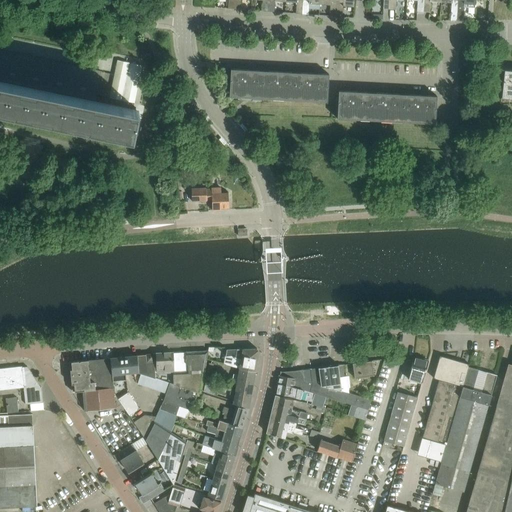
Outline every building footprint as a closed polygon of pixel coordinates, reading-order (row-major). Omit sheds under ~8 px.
[(275,0),(286,1),(285,0),(268,0),(268,11),(274,12),(275,0)] [(285,0),(286,1),(296,2),(296,13),(302,14),(302,0),(285,0)] [(309,3),(319,4),(319,0),(302,0),(302,14),(308,14),(309,3)] [(319,0),(319,4),(330,5),(329,16),(336,17),(336,0),(319,0)] [(343,6),(354,6),(354,0),(336,0),(336,17),(342,17),(343,6)] [(441,2),(441,0),(423,0),(423,12),(429,12),(430,1),(441,2)] [(441,0),(441,2),(452,3),(451,14),(450,20),(456,20),(457,0),(441,0)] [(457,0),(456,20),(463,20),(463,15),(464,3),(475,4),(475,0),(457,0)] [(0,109),(134,137),(139,110),(0,81),(0,80),(95,100),(101,71),(96,70),(0,49),(0,109)] [(132,64),(118,61),(110,97),(134,102),(142,66),(139,65),(136,64),(132,64)] [(231,69),(230,78),(229,97),(230,97),(230,94),(240,95),(240,97),(252,98),(252,95),(262,96),(262,98),(264,71),(231,69)] [(511,70),(504,70),(503,80),(501,97),(502,97),(502,95),(511,96),(511,98),(511,70)] [(295,98),(296,72),(264,71),(262,98),(263,98),(263,96),(272,96),(272,99),(284,99),(285,97),(294,97),(294,100),(295,100),(295,98)] [(296,72),(295,98),(305,98),(304,100),(317,101),(318,99),(327,99),(327,102),(328,102),(329,74),(296,72)] [(370,120),(371,92),(339,90),(337,118),(338,118),(338,117),(338,116),(348,116),(348,118),(348,119),(360,119),(360,118),(360,117),(370,117),(370,119),(370,120)] [(371,92),(370,120),(370,119),(370,117),(380,118),(380,119),(380,120),(392,121),(392,120),(392,119),(402,119),(402,121),(402,122),(403,122),(403,121),(403,119),(404,94),(371,92)] [(404,94),(403,119),(412,120),(412,121),(412,122),(425,123),(425,122),(425,120),(434,121),(434,122),(434,124),(435,124),(437,96),(404,94)] [(211,199),(212,210),(221,210),(221,208),(229,207),(228,192),(221,193),(221,187),(211,188),(211,189),(206,189),(206,188),(191,189),(192,201),(206,200),(206,199),(211,199)] [(226,350),(225,356),(232,357),(231,365),(240,367),(255,370),(258,358),(258,357),(258,354),(259,351),(257,348),(248,349),(242,349),(226,350)] [(180,352),(173,352),(174,369),(174,372),(175,385),(198,392),(201,393),(205,369),(207,359),(208,351),(180,352)] [(173,352),(156,353),(157,373),(164,373),(163,370),(174,369),(173,352)] [(141,374),(156,379),(156,378),(155,378),(154,353),(137,355),(139,372),(139,373),(141,374)] [(110,358),(113,382),(126,380),(126,373),(133,372),(139,372),(137,355),(131,356),(124,356),(110,358)] [(423,433),(422,437),(431,440),(426,457),(441,461),(446,444),(468,366),(469,363),(440,355),(437,364),(433,378),(440,380),(425,433),(423,433)] [(413,360),(407,379),(421,383),(428,361),(428,360),(419,358),(414,356),(413,359),(413,360)] [(72,391),(82,390),(91,389),(113,387),(113,382),(110,358),(88,360),(71,361),(72,369),(70,369),(72,391)] [(374,375),(372,360),(367,361),(352,363),(354,378),(374,375)] [(320,385),(342,391),(338,365),(338,364),(337,365),(329,366),(327,366),(328,366),(319,367),(318,367),(318,368),(320,385)] [(511,511),(511,364),(508,364),(466,511),(511,511)] [(27,366),(23,367),(22,367),(22,366),(0,368),(0,389),(23,387),(25,404),(43,402),(42,389),(27,366)] [(446,444),(432,494),(440,496),(443,485),(464,491),(497,375),(486,372),(480,391),(472,389),(478,369),(468,366),(446,444)] [(233,373),(232,378),(253,382),(255,370),(240,367),(238,374),(233,373)] [(310,369),(312,383),(320,385),(318,368),(311,368),(310,368),(310,369)] [(302,370),(303,381),(307,382),(312,383),(310,369),(302,369),(301,369),(302,370)] [(280,375),(291,377),(295,378),(295,379),(303,381),(302,370),(293,371),(293,370),(292,371),(291,371),(281,371),(280,371),(280,372),(280,375)] [(138,384),(166,393),(170,383),(156,378),(156,379),(141,374),(138,384)] [(307,382),(303,381),(295,379),(295,378),(291,377),(280,375),(279,375),(278,384),(293,388),(297,389),(307,391),(368,410),(371,399),(342,391),(320,385),(312,383),(307,382)] [(236,383),(235,390),(251,393),(253,382),(232,378),(231,382),(236,383)] [(198,392),(175,385),(170,383),(166,393),(163,400),(163,401),(189,409),(191,410),(198,392)] [(276,393),(307,400),(309,394),(306,394),(307,391),(297,389),(293,388),(278,384),(276,393)] [(82,390),(84,410),(115,408),(121,404),(118,399),(114,392),(113,387),(91,389),(82,390)] [(249,407),(251,393),(235,390),(230,389),(229,394),(235,395),(233,403),(237,404),(249,407)] [(128,392),(118,399),(121,404),(129,415),(139,408),(128,392)] [(398,392),(384,440),(403,446),(417,397),(398,392)] [(294,399),(276,395),(272,410),(299,417),(306,419),(308,413),(292,409),(294,399)] [(5,398),(7,412),(7,413),(18,412),(17,397),(5,398)] [(189,409),(163,401),(159,408),(168,411),(187,417),(189,409)] [(225,414),(223,420),(243,427),(249,408),(249,407),(237,404),(235,411),(224,407),(222,413),(225,414)] [(159,408),(156,416),(154,421),(170,431),(173,424),(163,420),(168,411),(159,408)] [(305,424),(306,419),(299,417),(272,410),(270,417),(289,422),(296,424),(297,422),(305,424)] [(0,507),(37,506),(33,425),(32,414),(7,415),(8,425),(0,425),(0,507)] [(144,415),(134,422),(143,437),(143,436),(145,438),(154,421),(156,416),(144,415)] [(296,424),(289,422),(270,417),(267,433),(285,437),(287,431),(294,433),(294,432),(302,434),(304,429),(295,427),(296,424)] [(207,420),(206,425),(208,425),(240,435),(243,427),(223,420),(219,419),(218,423),(207,420)] [(171,432),(170,431),(154,421),(145,438),(143,436),(143,437),(157,460),(158,459),(171,432)] [(208,425),(207,431),(215,433),(214,436),(222,439),(221,440),(237,445),(240,435),(208,425)] [(158,459),(157,460),(173,484),(183,454),(186,442),(171,432),(158,459)] [(205,435),(202,444),(203,444),(215,448),(235,454),(237,445),(221,440),(205,435)] [(186,442),(183,454),(185,455),(190,456),(192,449),(194,442),(187,439),(186,442)] [(344,439),(341,447),(320,440),(317,450),(352,461),(355,452),(358,444),(344,439)] [(121,459),(128,471),(144,462),(132,443),(122,450),(126,456),(121,459)] [(235,454),(215,448),(211,463),(217,464),(224,466),(231,468),(235,454)] [(217,464),(213,478),(226,481),(231,468),(224,466),(217,464)] [(148,491),(152,498),(165,490),(160,483),(158,484),(151,473),(135,483),(143,495),(148,491)] [(207,478),(205,486),(210,488),(208,495),(221,499),(226,481),(213,478),(213,480),(207,478)] [(179,507),(184,493),(186,488),(173,484),(167,503),(176,506),(179,507)] [(314,511),(255,493),(253,496),(250,495),(248,494),(241,511),(314,511)] [(217,511),(220,502),(203,496),(199,509),(207,511),(217,511)] [(163,497),(154,503),(157,508),(167,502),(163,497)] [(157,508),(159,511),(162,511),(170,507),(167,503),(167,502),(157,508)] [(173,511),(175,511),(176,506),(167,503),(170,507),(172,511),(173,511)]
